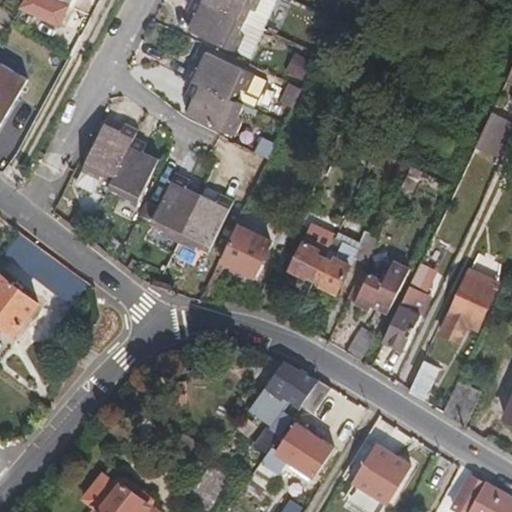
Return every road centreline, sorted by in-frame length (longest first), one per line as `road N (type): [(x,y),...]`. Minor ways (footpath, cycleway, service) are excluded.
road 1 (residential): [(511,474),(275,336),(156,313)]
road 2 (residential): [(16,214),(136,0)]
road 3 (residential): [(156,313),(21,474)]
road 4 (residential): [(156,313),(16,214)]
